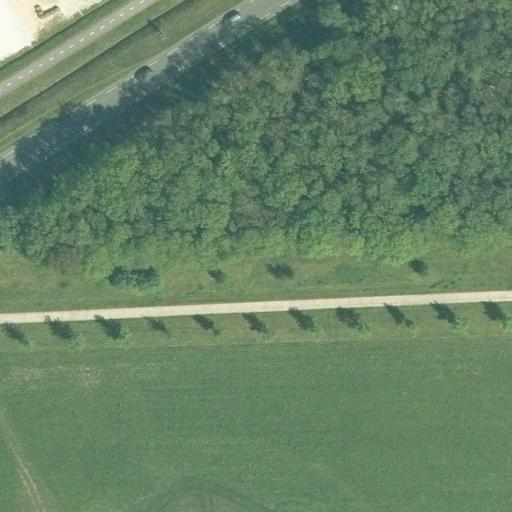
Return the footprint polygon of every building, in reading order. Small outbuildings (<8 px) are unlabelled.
[(431,399),(426,387),(394,399),(399,412),(407,409),(407,408),(431,399)] [(355,436),(344,439),(351,460),(362,457),(355,436)] [(409,451),(407,452),(422,498),(450,488),(439,455),(456,449),(453,439),(409,453),(409,451)] [(405,454),(362,468),(365,479),(382,473),(393,507),(422,498),(407,452),(405,452),(405,454)] [(457,511),(450,488),(422,498),(426,511),(457,511)] [(394,511),(426,511),(422,498),(393,507),(394,511)]
